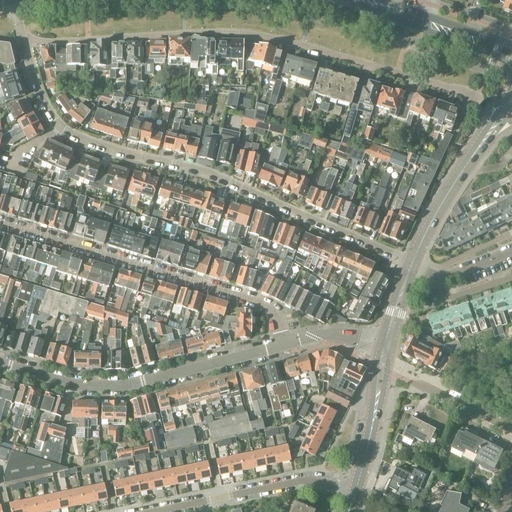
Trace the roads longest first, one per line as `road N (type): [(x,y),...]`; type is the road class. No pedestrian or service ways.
road 1 (residential): [(463,112),(471,95),(272,37),(219,32),(23,42)]
road 2 (residential): [(23,42),(49,111),(78,138),(226,180),(410,265)]
road 3 (residential): [(283,342),(269,307),(253,300),(0,222)]
road 4 (residential): [(283,342),(104,386),(0,364)]
road 5 (residential): [(355,492),(315,479),(157,511)]
road 6 (tertiary): [(355,492),(386,342)]
road 7 (tertiary): [(410,265),(472,156)]
